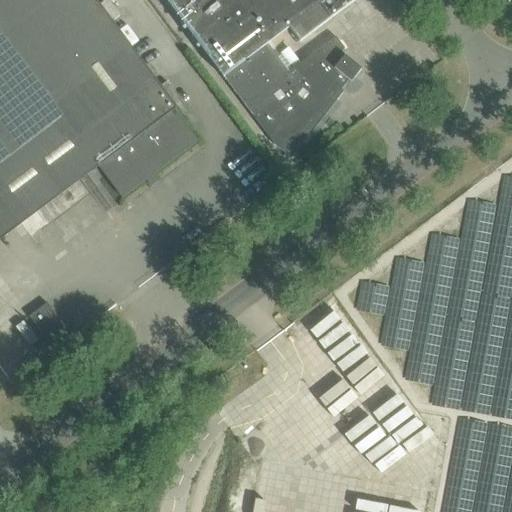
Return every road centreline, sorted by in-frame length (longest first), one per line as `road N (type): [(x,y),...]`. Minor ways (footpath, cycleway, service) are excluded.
road 1 (tertiary): [(0,481),(511,97)]
road 2 (unknown): [(258,350),(363,387),(382,408),(390,433),(384,511)]
road 3 (unknown): [(258,350),(250,390),(194,465),(177,511)]
